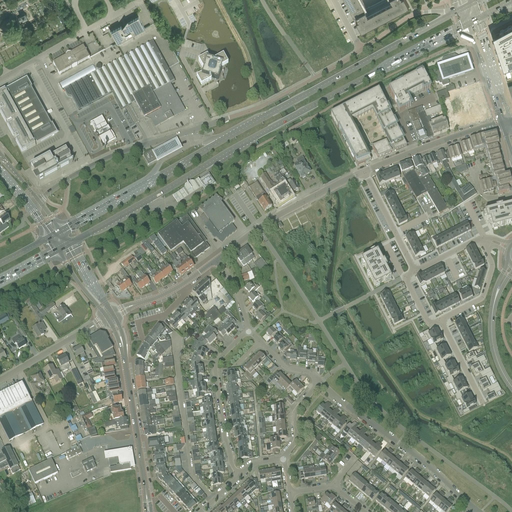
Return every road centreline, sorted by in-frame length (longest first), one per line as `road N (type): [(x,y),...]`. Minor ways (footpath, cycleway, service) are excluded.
road 1 (primary): [(462,9),(60,231)]
road 2 (primary): [(68,244),(465,23)]
road 3 (unclassified): [(361,49),(263,105),(66,179)]
road 4 (residential): [(470,506),(320,381)]
road 5 (residential): [(215,261),(279,215),(363,172)]
road 6 (unclassified): [(0,80),(141,0)]
road 7 (residential): [(239,475),(214,367),(247,330)]
road 8 (tertiary): [(145,490),(124,356)]
road 9 (unknown): [(176,0),(191,27),(184,61),(215,123)]
